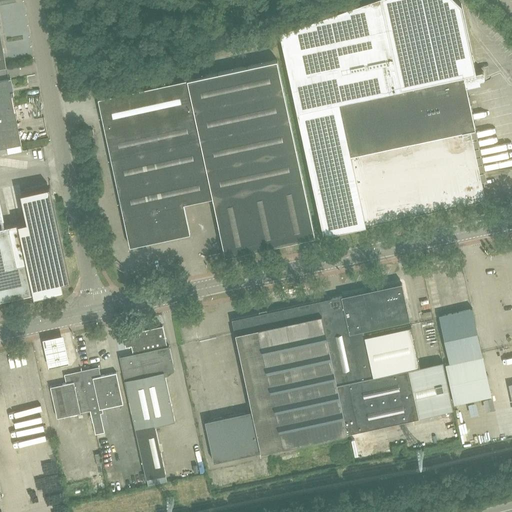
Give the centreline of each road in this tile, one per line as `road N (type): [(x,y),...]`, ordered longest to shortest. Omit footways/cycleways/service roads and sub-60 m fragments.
road 1 (tertiary): [(95,309),(511,221)]
road 2 (track): [(511,445),(189,511)]
road 3 (unclassified): [(95,309),(35,0)]
